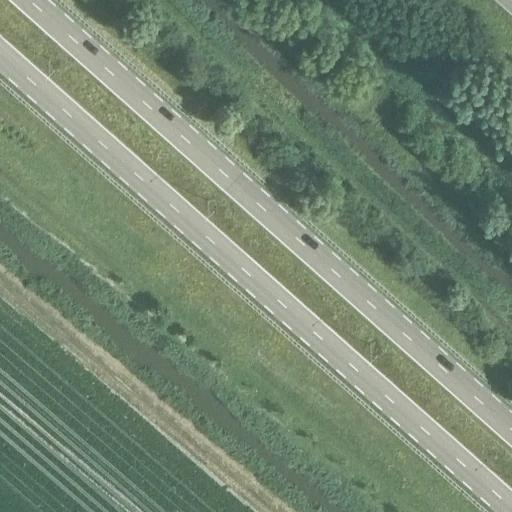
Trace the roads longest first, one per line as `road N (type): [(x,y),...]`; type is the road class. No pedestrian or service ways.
road 1 (primary): [(0,52),(511,505)]
road 2 (primary): [(511,422),(33,0)]
